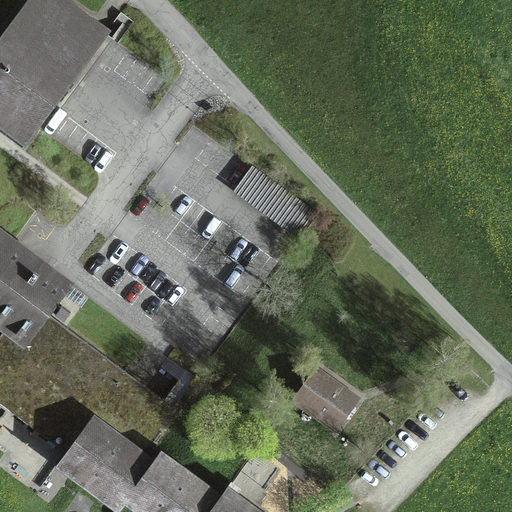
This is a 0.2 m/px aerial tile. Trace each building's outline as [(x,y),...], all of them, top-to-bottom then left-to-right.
[(29,0),(0,39),(0,125),(25,144),(108,34),(62,0),(29,0)] [(250,171),(238,187),(301,234),(314,217),(250,171)] [(0,326),(4,330),(26,345),(49,314),(71,284),(0,231),(0,326)] [(126,371),(49,314),(26,345),(4,330),(0,335),(0,403),(66,452),(93,416),(141,451),(166,416),(158,409),(165,400),(126,371)] [(317,372),(297,401),(333,427),(354,399),(317,372)] [(141,451),(93,416),(66,452),(57,464),(119,510),(126,502),(139,511),(258,511),(227,489),(221,497),(160,452),(154,461),(141,452),(141,451)]
